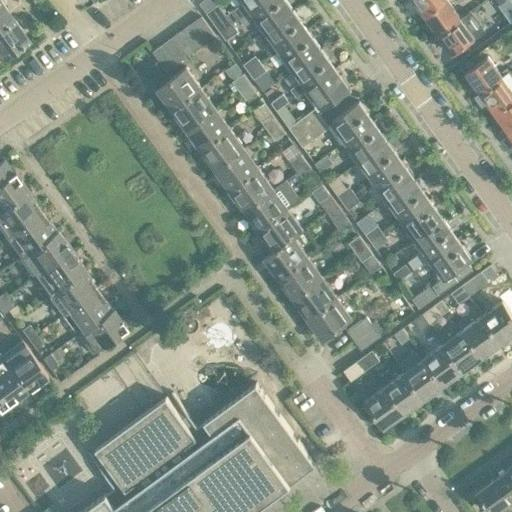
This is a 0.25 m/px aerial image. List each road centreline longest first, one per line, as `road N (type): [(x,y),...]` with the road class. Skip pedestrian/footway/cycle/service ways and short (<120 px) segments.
road 1 (residential): [(511,222),(349,0)]
road 2 (residential): [(0,119),(98,47)]
road 3 (residential): [(511,380),(413,451)]
